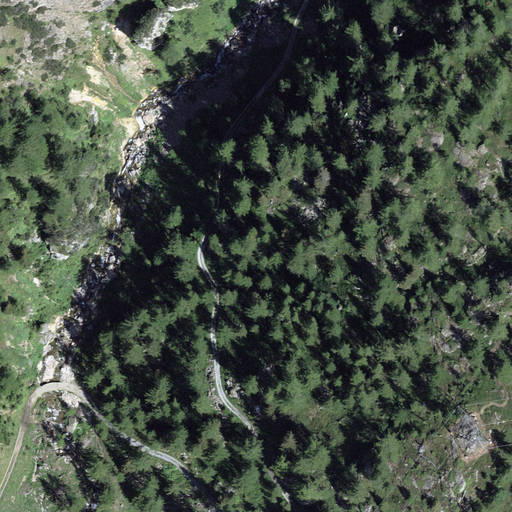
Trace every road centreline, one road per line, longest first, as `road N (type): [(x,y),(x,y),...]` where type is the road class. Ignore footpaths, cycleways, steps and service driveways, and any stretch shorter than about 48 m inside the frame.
road 1 (track): [(297,511),(254,431),(218,386),(216,296),(201,247),(219,202),(230,130),(283,61),(309,0)]
road 2 (track): [(0,491),(32,396),(59,385),(89,399),(111,427),(173,460),(221,511)]
